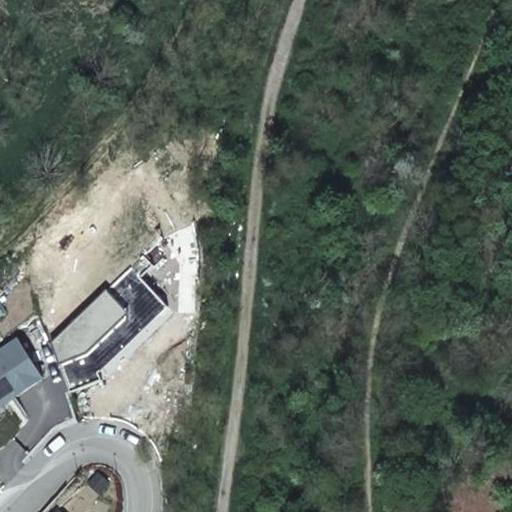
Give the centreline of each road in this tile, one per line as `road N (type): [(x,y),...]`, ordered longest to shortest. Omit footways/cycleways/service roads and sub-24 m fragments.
road 1 (track): [(289,0),(212,313),(208,511)]
road 2 (residential): [(18,511),(64,460),(112,448),(130,458),(141,482),(141,511)]
